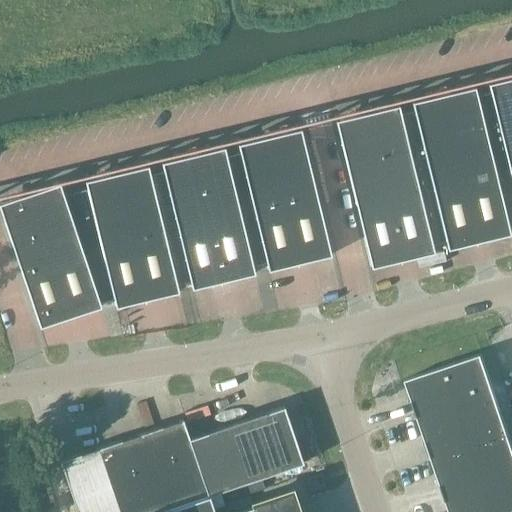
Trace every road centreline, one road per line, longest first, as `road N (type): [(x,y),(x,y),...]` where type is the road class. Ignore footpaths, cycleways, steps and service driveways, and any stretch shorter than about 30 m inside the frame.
road 1 (unclassified): [(0,390),(317,339)]
road 2 (unclassified): [(317,339),(511,287)]
road 3 (unclassified): [(375,511),(317,339)]
